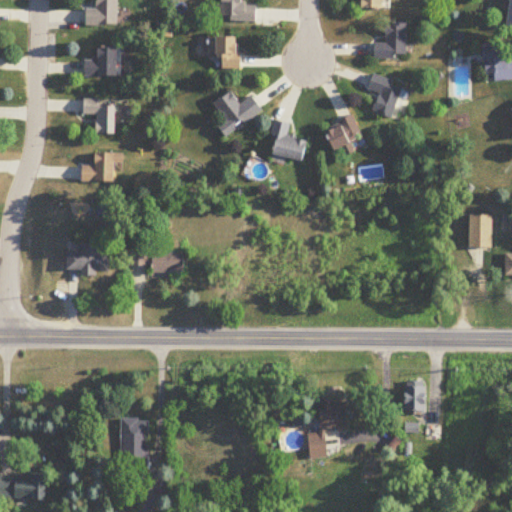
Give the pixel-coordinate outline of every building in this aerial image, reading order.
[(97,0),(97,9),(86,9),(86,26),(119,26),(118,0),(97,0)] [(257,20),(257,5),(245,5),(244,0),(221,0),(222,20),(257,20)] [(359,0),(360,9),(388,9),(388,0),(359,0)] [(511,0),(503,0),(501,27),(511,28),(511,0)] [(409,24),(387,24),(387,43),(375,43),(375,59),(409,59),(409,24)] [(241,36),(220,36),(220,69),(241,69),(241,36)] [(475,43),(476,74),(485,73),(485,80),(511,79),(511,60),(498,60),(498,43),(475,43)] [(121,47),(99,47),(98,60),(85,60),(85,77),(120,77),(121,47)] [(373,76),(369,90),(380,93),(375,112),(396,118),(405,84),(373,76)] [(253,96),(241,104),(232,91),(214,103),(227,122),(218,128),(226,139),(264,112),(253,96)] [(83,115),(97,116),(96,135),(116,135),(117,105),(101,105),(101,100),(84,99),(83,115)] [(511,104),(503,108),(511,124),(511,104)] [(356,153),(352,139),(362,137),(356,118),(327,127),(334,151),(344,148),(346,156),(356,153)] [(305,161),(309,140),(288,136),(291,123),(275,120),(273,135),(277,136),(273,155),(305,161)] [(124,154),(96,154),(95,166),(82,165),(81,182),(116,183),(117,164),(124,164),(124,154)] [(470,247),(493,247),(493,215),(470,215),(470,247)] [(131,265),(150,265),(150,249),(131,249),(131,265)] [(113,251),(69,251),(69,271),(113,271),(113,251)] [(154,274),(186,274),(186,252),(154,252),(154,274)] [(406,411),(427,411),(427,386),(406,386),(406,411)] [(349,430),(350,403),(323,401),(322,434),(311,434),(310,458),(328,459),(329,429),(349,430)] [(149,419),(121,419),(121,471),(149,471),(149,419)] [(442,441),(442,426),(425,426),(425,441),(442,441)] [(0,499),(49,500),(49,477),(0,477),(0,499)]
